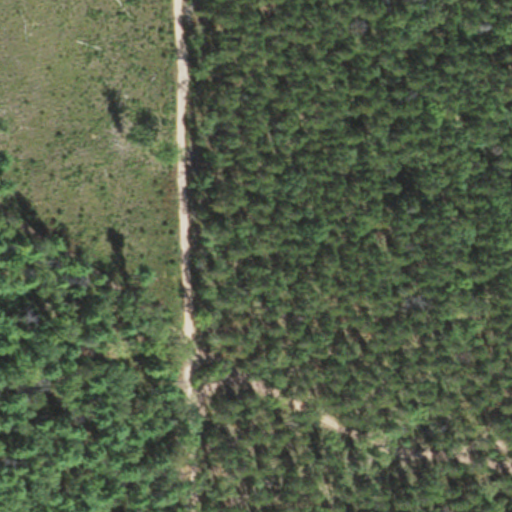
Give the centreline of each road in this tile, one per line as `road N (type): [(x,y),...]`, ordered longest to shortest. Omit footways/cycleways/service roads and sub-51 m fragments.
road 1 (residential): [(511,467),(407,456),(279,399),(202,338),(0,205)]
road 2 (residential): [(196,511),(202,338),(188,0)]
